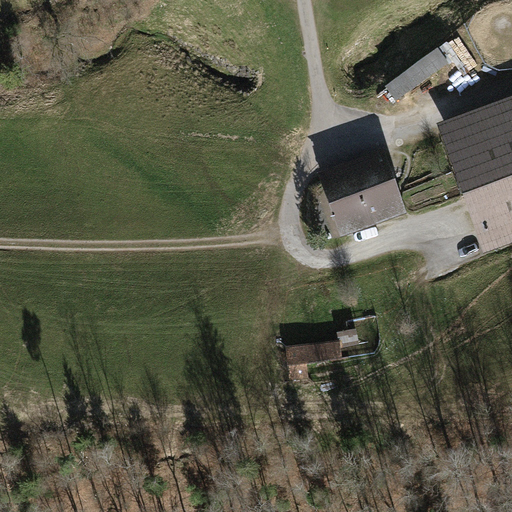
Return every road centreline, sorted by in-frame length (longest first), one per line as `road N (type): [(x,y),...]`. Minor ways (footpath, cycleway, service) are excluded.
road 1 (track): [(511,86),(334,145),(304,176),(290,207),(289,230),(314,258),(457,219)]
road 2 (track): [(0,243),(222,240),(289,230)]
road 3 (residential): [(303,0),(334,145)]
